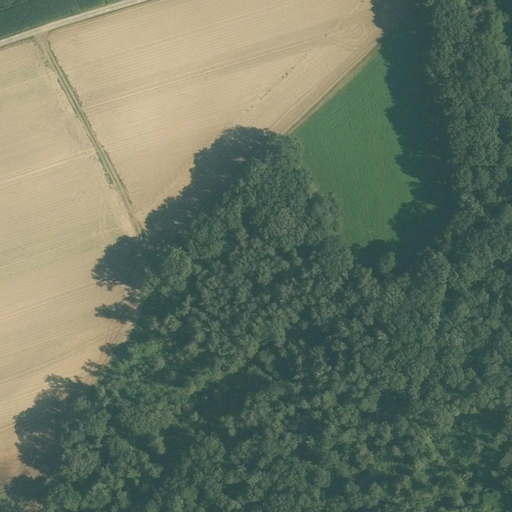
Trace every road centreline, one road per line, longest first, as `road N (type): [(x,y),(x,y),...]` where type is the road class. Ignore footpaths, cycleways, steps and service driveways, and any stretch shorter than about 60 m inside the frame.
road 1 (track): [(425,0),(151,266),(144,288),(149,324),(89,401),(75,433),(68,458),(72,511)]
road 2 (track): [(41,29),(151,266)]
road 3 (track): [(130,0),(0,43)]
